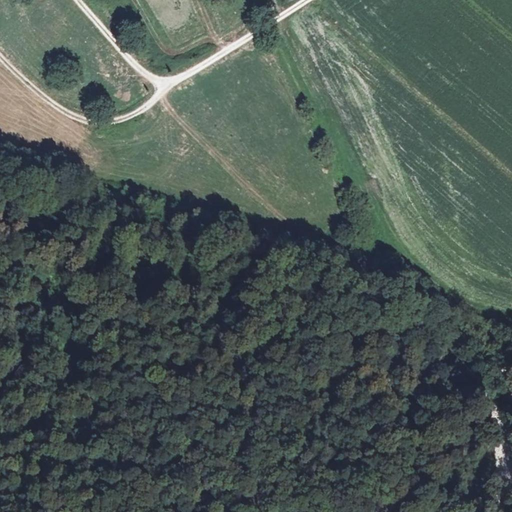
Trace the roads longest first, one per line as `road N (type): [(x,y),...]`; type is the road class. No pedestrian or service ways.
road 1 (track): [(161,92),(169,110),(250,191),(330,254)]
road 2 (track): [(0,56),(81,119),(124,118),(165,81)]
road 3 (track): [(165,81),(306,0)]
road 4 (track): [(165,81),(139,69),(78,0)]
